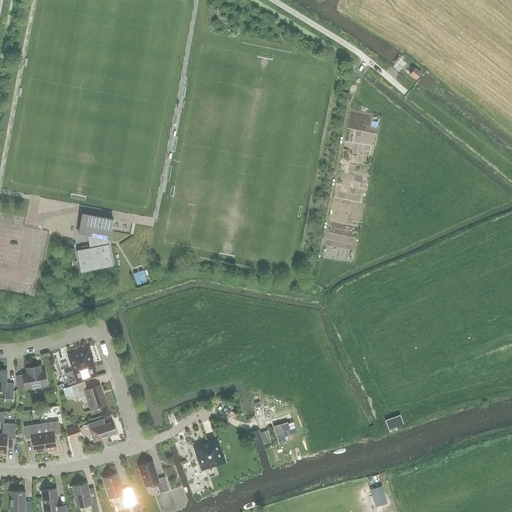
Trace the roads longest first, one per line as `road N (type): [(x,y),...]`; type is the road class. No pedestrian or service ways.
road 1 (residential): [(140,446),(100,330),(0,349)]
road 2 (residential): [(0,473),(73,467),(140,446)]
